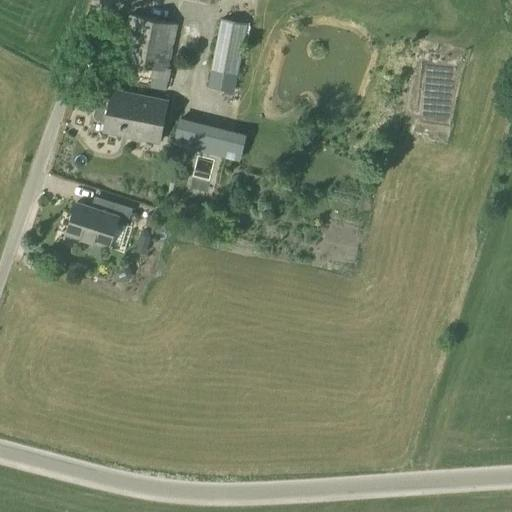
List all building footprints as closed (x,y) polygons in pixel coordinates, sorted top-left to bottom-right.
[(439,0),(389,0),(388,8),(436,18),(440,0),(439,0)] [(168,81),(171,69),(167,68),(177,25),(129,15),(119,61),(152,69),(150,78),(168,81)] [(234,93),(247,23),(220,19),(207,88),(234,93)] [(343,32),(329,115),(336,116),(334,131),(349,133),(353,106),(374,109),(376,99),(380,99),(388,47),(392,48),(393,40),(343,32)] [(166,101),(111,91),(109,101),(100,99),(96,102),(93,117),(96,121),(105,123),(103,132),(158,143),(166,101)] [(239,162),(246,135),(179,118),(172,145),(239,162)] [(133,208),(94,196),(90,208),(75,203),(65,234),(80,239),(79,245),(81,250),(97,255),(101,253),(103,246),(108,247),(116,222),(127,225),(133,208)]
